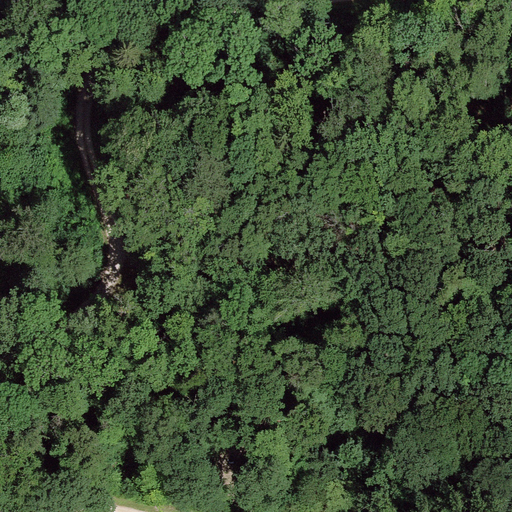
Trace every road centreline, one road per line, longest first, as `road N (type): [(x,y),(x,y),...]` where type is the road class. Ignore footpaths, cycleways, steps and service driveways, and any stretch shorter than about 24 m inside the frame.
road 1 (track): [(511,242),(229,270),(104,295)]
road 2 (track): [(132,0),(88,93),(90,158),(116,245),(104,295)]
road 3 (track): [(130,16),(292,0)]
road 4 (track): [(104,295),(86,315),(0,366)]
